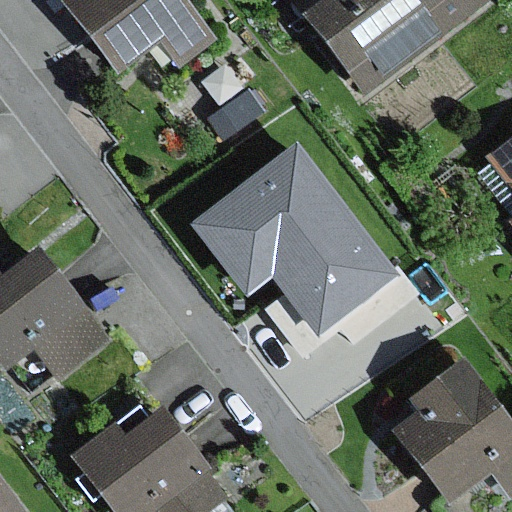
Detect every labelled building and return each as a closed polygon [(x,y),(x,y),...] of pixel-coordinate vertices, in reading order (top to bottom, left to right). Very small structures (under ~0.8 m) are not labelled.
[(61,0),(64,3),(57,8),(115,80),(157,46),(180,74),(219,43),(183,0),(61,0)] [(281,0),(362,103),(488,7),(482,0),(281,0)] [(247,93),(207,123),(223,144),(262,114),(247,93)] [(511,141),(485,162),(511,197),(511,223),(506,228),(511,236),(511,141)] [(293,153),(195,230),(243,291),(265,273),(320,343),(396,284),(293,153)] [(404,153),(379,170),(416,221),(441,204),(404,153)] [(0,366),(8,376),(33,356),(58,387),(110,345),(35,253),(0,281),(0,366)] [(415,420),(393,437),(443,505),(487,473),(507,500),(511,496),(511,435),(457,362),(402,402),(415,420)] [(112,430),(71,461),(110,511),(214,511),(229,501),(160,411),(120,441),(112,430)] [(24,511),(0,480),(0,511),(24,511)]
